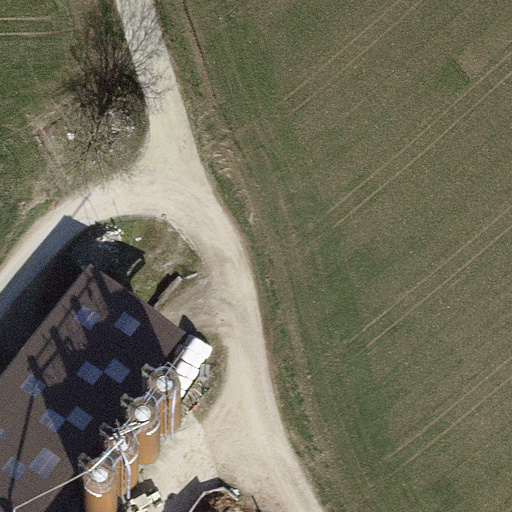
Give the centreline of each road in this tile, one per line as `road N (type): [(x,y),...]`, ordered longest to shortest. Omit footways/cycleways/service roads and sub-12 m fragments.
road 1 (track): [(312,511),(254,357),(223,231),(149,185),(96,190)]
road 2 (track): [(144,0),(189,145),(189,210)]
road 3 (track): [(0,305),(96,190)]
